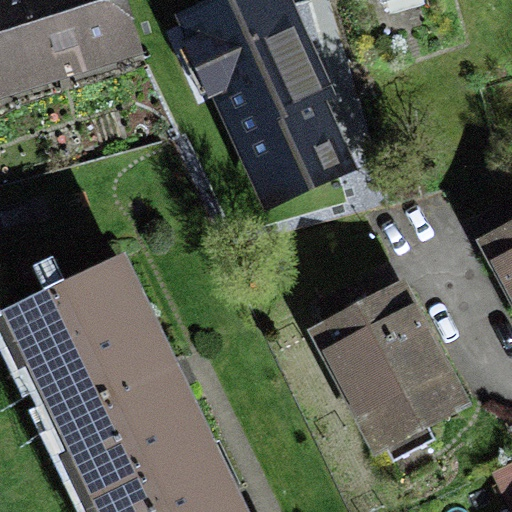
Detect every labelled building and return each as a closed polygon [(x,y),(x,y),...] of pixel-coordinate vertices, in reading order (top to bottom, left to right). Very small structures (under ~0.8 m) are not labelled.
[(120,0),(0,0),(0,104),(140,60),(120,0)] [(371,0),(376,14),(424,0),(371,0)] [(511,235),(470,255),(511,343),(511,235)] [(216,511),(96,271),(0,319),(0,384),(64,511),(216,511)] [(455,414),(389,292),(293,344),(359,466),(455,414)] [(511,461),(495,469),(511,505),(511,461)]
